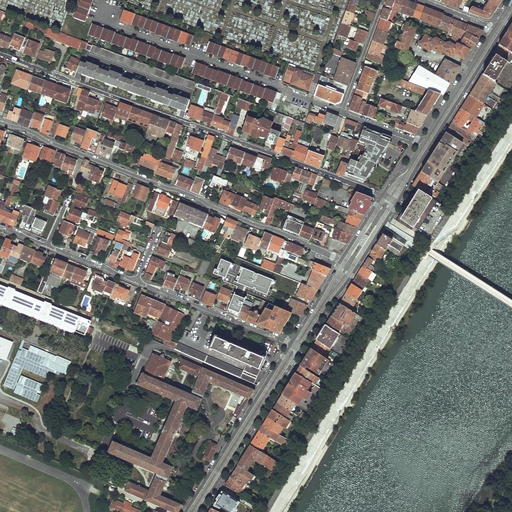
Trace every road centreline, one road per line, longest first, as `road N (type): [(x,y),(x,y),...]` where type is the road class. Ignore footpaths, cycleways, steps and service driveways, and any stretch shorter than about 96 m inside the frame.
road 1 (residential): [(0,54),(380,195)]
road 2 (residential): [(0,121),(341,259)]
road 3 (residential): [(290,342),(0,226)]
road 4 (primary): [(396,203),(511,13)]
road 5 (primary): [(290,342),(185,511)]
road 6 (primary): [(198,511),(301,348)]
road 7 (primary): [(301,348),(396,203)]
road 8 (primary): [(494,29),(422,142)]
